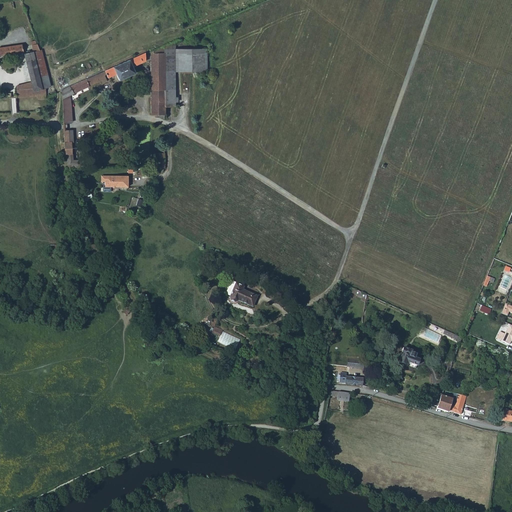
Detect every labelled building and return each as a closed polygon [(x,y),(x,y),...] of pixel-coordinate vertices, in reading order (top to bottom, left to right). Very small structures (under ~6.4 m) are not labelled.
[(20,0),(19,0),(11,2),(12,9),(23,7),(20,0)] [(174,40),(163,45),(163,56),(174,56),(174,48),(174,40)] [(18,45),(0,47),(0,54),(22,52),(21,44),(18,45)] [(163,45),(150,50),(150,77),(163,77),(163,56),(163,45)] [(163,77),(150,77),(150,113),(163,114),(163,105),(173,105),(174,71),(188,71),(187,48),(174,48),(174,56),(163,56),(163,77)] [(187,48),(188,71),(205,71),(206,48),(187,48)] [(40,50),(39,50),(32,52),(41,89),(44,88),(49,87),(40,50)] [(41,89),(32,52),(23,53),(30,82),(24,83),(24,86),(26,97),(36,96),(36,98),(37,99),(39,100),(41,99),(43,98),(44,95),(44,88),(41,89)] [(144,52),(128,60),(131,66),(138,63),(144,61),(144,52)] [(128,60),(104,70),(107,78),(108,77),(115,74),(117,80),(133,73),(131,66),(128,60)] [(60,91),(60,98),(69,95),(104,79),(101,71),(60,90),(60,91)] [(17,97),(26,97),(24,86),(16,87),(17,97)] [(60,98),(62,119),(71,119),(70,107),(69,95),(60,98)] [(152,168),(153,168),(163,168),(163,146),(159,146),(159,153),(152,153),(152,168)] [(71,153),(64,153),(65,168),(83,168),(82,160),(71,160),(71,156),(71,153)] [(127,176),(104,176),(104,182),(104,187),(127,187),(127,176)] [(80,202),(92,198),(89,191),(78,195),(80,202)] [(222,285),(219,293),(228,297),(228,299),(229,301),(230,302),(232,303),(234,303),(236,302),(237,301),(252,307),(257,296),(242,289),(243,287),(235,282),(231,289),(222,285)] [(511,305),(504,303),(500,313),(507,315),(508,312),(511,313),(511,305)] [(511,324),(510,323),(505,333),(502,340),(510,344),(511,340),(511,324)] [(401,355),(398,363),(405,365),(406,362),(416,366),(418,360),(413,358),(415,353),(411,351),(403,348),(400,354),(401,355)] [(347,360),(346,367),(365,369),(365,361),(347,360)] [(345,377),(344,384),(361,386),(362,378),(345,377)] [(348,393),(337,392),(336,400),(347,402),(348,393)] [(441,395),(436,408),(448,412),(449,410),(461,414),(464,404),(458,402),(456,403),(455,406),(450,405),(452,398),(441,395)] [(496,419),(497,419),(504,420),(511,421),(511,412),(503,411),(502,415),(498,414),(497,414),(496,419)]
